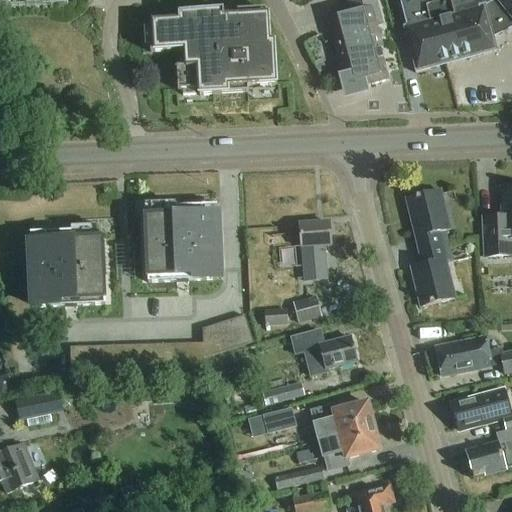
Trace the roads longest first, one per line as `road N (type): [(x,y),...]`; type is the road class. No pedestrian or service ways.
road 1 (residential): [(452,511),(345,143)]
road 2 (secondary): [(0,158),(345,143)]
road 3 (secondary): [(511,138),(345,143)]
